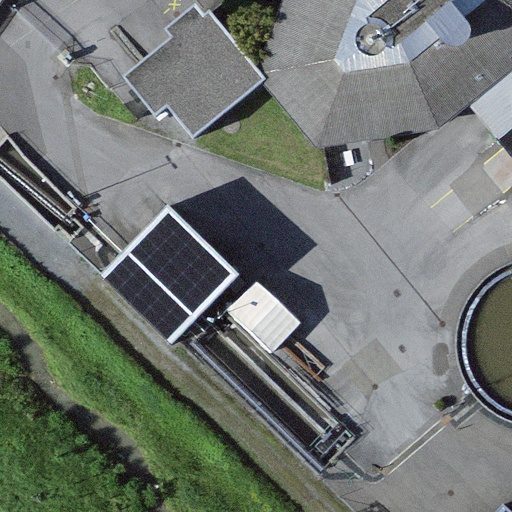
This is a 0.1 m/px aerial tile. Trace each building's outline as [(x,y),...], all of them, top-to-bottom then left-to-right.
[(511,0),(282,0),(259,73),(315,156),(431,137),(511,67),(511,0)] [(201,12),(119,77),(152,118),(162,110),(188,143),(261,86),(201,12)] [(511,121),(490,140),(511,166),(511,121)] [(159,213),(100,271),(172,342),(230,284),(159,213)] [(511,511),(511,508),(505,501),(493,511),(511,511)]
